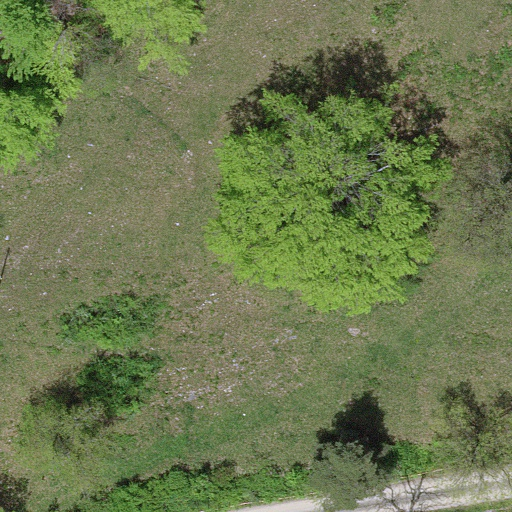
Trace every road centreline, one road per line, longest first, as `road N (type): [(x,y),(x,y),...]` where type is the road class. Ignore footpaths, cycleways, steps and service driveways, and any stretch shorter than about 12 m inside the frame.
road 1 (track): [(511,268),(234,409),(54,480),(0,510)]
road 2 (track): [(511,482),(343,511)]
